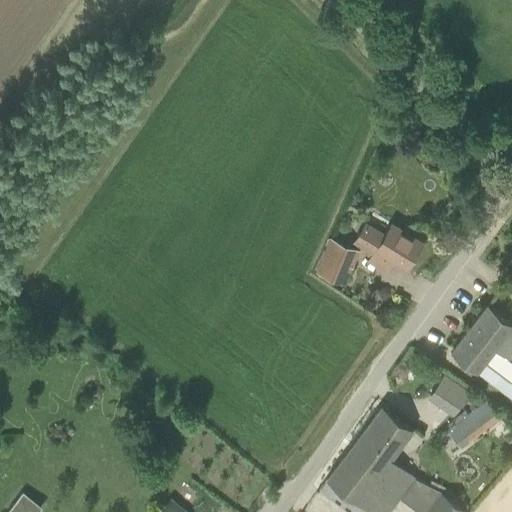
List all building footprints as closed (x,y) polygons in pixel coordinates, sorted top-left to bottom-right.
[(369,259),(386,270),(392,259),(406,267),(422,241),(392,222),(385,234),(366,223),(356,239),(375,251),(369,259)] [(359,249),(331,238),(317,270),(346,281),(359,249)] [(511,327),(511,321),(488,303),(451,351),(511,397),(511,362),(495,349),(511,327)] [(458,412),(471,387),(443,372),(430,398),(458,412)] [(501,418),(486,398),(466,413),(464,410),(445,424),(462,447),(501,418)] [(381,406),(355,441),(386,464),(391,458),(413,428),(382,404),(380,406),(381,406)] [(387,511),(415,476),(391,458),(386,464),(355,441),(329,475),(328,474),(327,476),(369,507),(375,511),(387,511)] [(441,490),(424,511),(465,511),(467,510),(441,490)] [(35,511),(40,506),(22,491),(9,509),(12,511),(35,511)] [(187,511),(171,499),(160,511),(187,511)]
